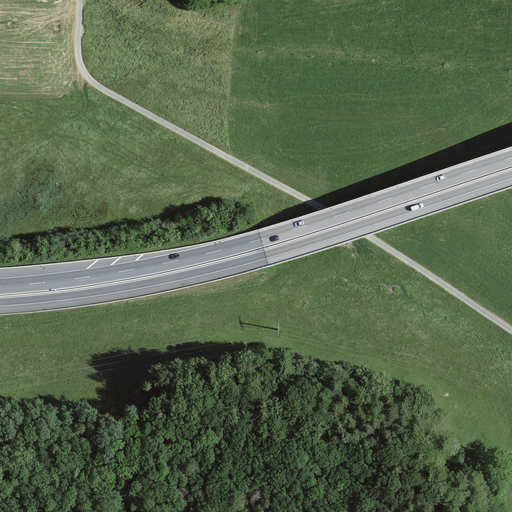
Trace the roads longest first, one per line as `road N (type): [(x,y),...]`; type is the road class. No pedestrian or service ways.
road 1 (track): [(80,0),(78,55),(92,81),(355,227),(511,331)]
road 2 (trunk): [(511,157),(216,251),(0,286)]
road 3 (trunk): [(0,302),(220,266),(511,174)]
